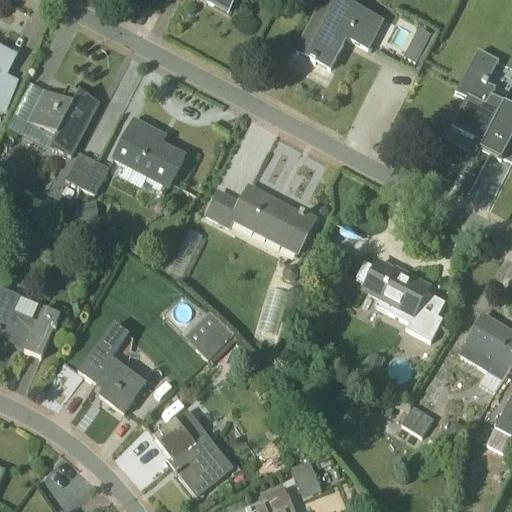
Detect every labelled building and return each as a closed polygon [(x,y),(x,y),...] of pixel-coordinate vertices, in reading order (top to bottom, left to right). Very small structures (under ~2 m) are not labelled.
[(199,0),(228,15),(236,0),(190,0),(194,2),(195,0),(199,0)] [(368,52),(382,25),(334,0),(325,0),(296,55),(330,73),(346,41),(368,52)] [(0,108),(3,103),(7,105),(10,106),(16,87),(4,81),(15,61),(0,53),(0,108)] [(503,119),(485,110),(494,92),(485,87),(497,63),(478,53),(455,97),(466,103),(449,135),(501,163),(511,141),(511,109),(509,108),(503,119)] [(78,99),(67,93),(62,103),(44,94),(28,126),(57,141),(52,150),(52,151),(70,161),(99,107),(79,96),(78,99)] [(168,192),(184,161),(155,146),(158,138),(140,129),(133,125),(114,164),(168,192)] [(66,184),(80,192),(94,165),(80,157),(66,184)] [(94,199),(109,172),(94,165),(80,192),(94,199)] [(299,217),(248,190),(239,207),(218,196),(206,219),(228,231),(232,223),(297,257),(315,223),(305,218),(305,217),(301,215),(299,217)] [(407,333),(430,345),(442,323),(437,320),(444,306),(426,297),(429,291),(403,277),(402,279),(377,266),(374,272),(365,266),(356,283),(366,288),(363,293),(381,302),(377,310),(410,327),(407,333)] [(37,326),(13,315),(19,301),(19,300),(0,291),(0,337),(27,349),(24,355),(41,362),(60,318),(44,311),(37,326)] [(209,364),(234,337),(206,310),(201,315),(205,320),(185,341),(209,364)] [(503,384),(511,368),(511,337),(482,319),(459,358),(488,375),(480,388),(494,396),(502,383),(503,384)] [(123,419),(146,389),(144,387),(146,386),(127,372),(131,343),(128,340),(129,339),(116,329),(78,376),(103,395),(99,400),(123,419)] [(511,399),(486,448),(511,461),(511,399)] [(421,440),(432,423),(413,411),(402,428),(421,440)] [(194,447),(175,424),(153,442),(179,474),(176,477),(193,498),(225,472),(201,442),(194,447)] [(287,500),(284,493),(285,493),(285,492),(260,502),(263,509),(256,511),(292,511),(288,500),(287,500)]
